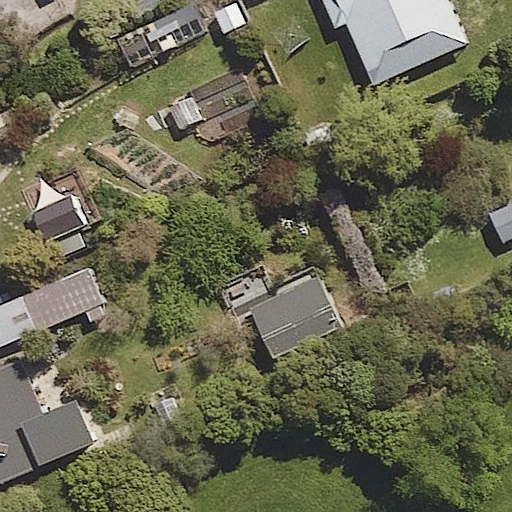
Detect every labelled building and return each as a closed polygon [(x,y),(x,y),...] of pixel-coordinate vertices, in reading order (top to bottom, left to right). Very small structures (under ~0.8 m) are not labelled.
[(325,0),(337,27),(348,22),(374,82),(467,43),(448,0),(325,0)] [(0,143),(33,127),(21,103),(0,112),(0,143)] [(84,222),(72,195),(34,212),(46,239),(84,222)] [(511,236),(511,203),(490,213),(502,241),(511,236)] [(0,345),(103,303),(88,267),(0,302),(0,345)] [(317,273),(270,299),(258,278),(223,297),(240,330),(256,321),(276,359),(344,323),(317,273)] [(43,415),(21,362),(0,370),(0,481),(92,442),(75,402),(43,415)]
